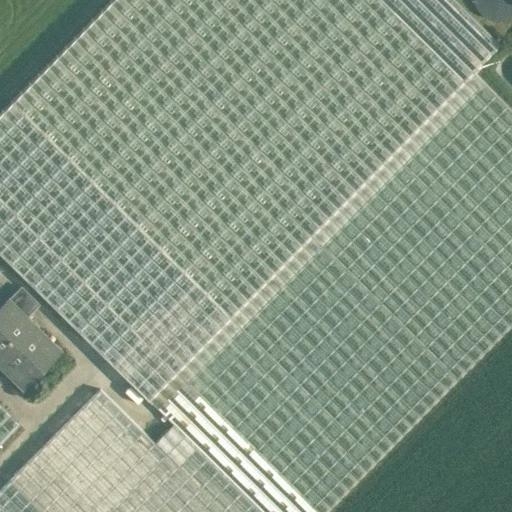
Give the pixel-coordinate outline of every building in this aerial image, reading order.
[(450,0),(299,0),(194,107),(305,217),(485,34),(450,0)] [(511,0),(476,0),(497,24),(511,9),(511,0)] [(511,109),(472,70),(148,399),(172,423),(261,511),(324,511),(511,322),(511,109)] [(185,99),(95,190),(223,316),(313,225),(305,217),(194,107),(185,99)] [(20,286),(6,300),(18,312),(19,311),(24,316),(37,303),(20,286)] [(18,312),(6,300),(0,306),(0,349),(30,379),(58,350),(24,316),(19,311),(18,312)] [(99,389),(0,489),(0,511),(261,511),(172,423),(153,442),(99,389)] [(0,403),(0,438),(18,420),(0,403)]
